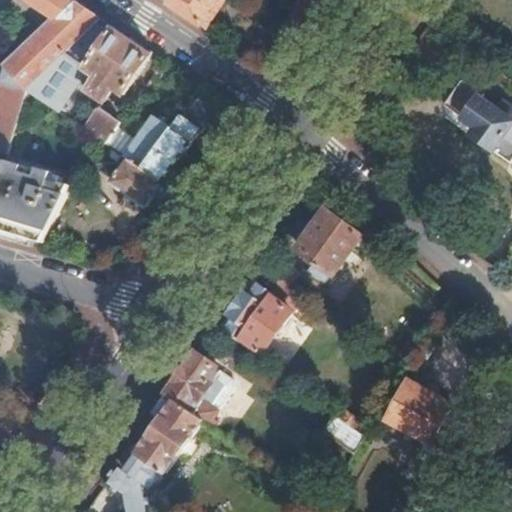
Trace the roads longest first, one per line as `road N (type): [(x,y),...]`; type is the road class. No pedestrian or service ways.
road 1 (residential): [(284,118),(511,316)]
road 2 (tertiary): [(144,318),(284,118)]
road 3 (tertiary): [(14,511),(144,318)]
road 4 (residential): [(124,0),(284,118)]
road 5 (residential): [(144,318),(0,271)]
road 6 (tertiary): [(284,118),(368,0)]
